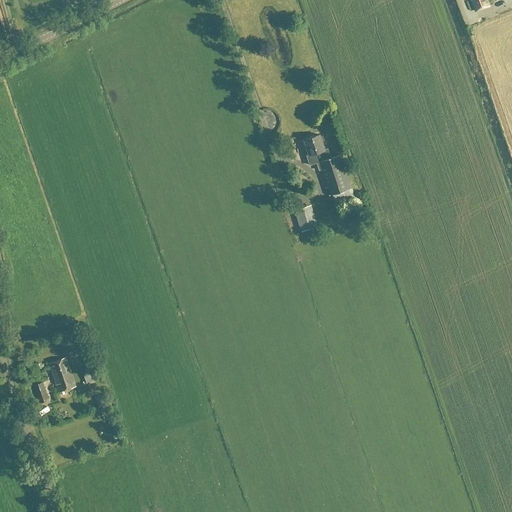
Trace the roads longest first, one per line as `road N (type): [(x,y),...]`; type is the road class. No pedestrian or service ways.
road 1 (unclassified): [(59,511),(1,346),(0,284)]
road 2 (unclassified): [(0,59),(121,0)]
